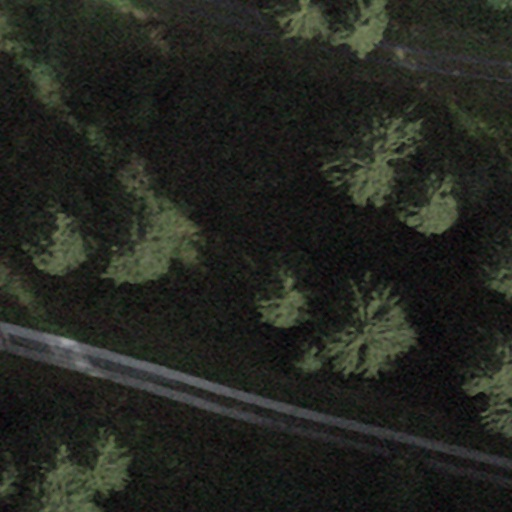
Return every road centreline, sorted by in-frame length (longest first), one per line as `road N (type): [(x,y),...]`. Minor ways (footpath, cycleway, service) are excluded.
road 1 (unclassified): [(0,336),(511,472)]
road 2 (track): [(164,0),(434,87),(511,95)]
